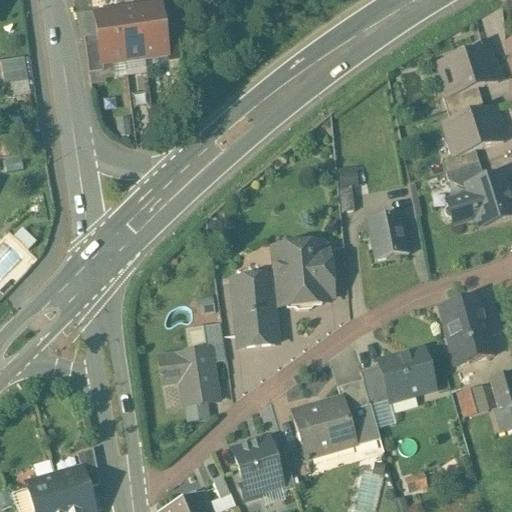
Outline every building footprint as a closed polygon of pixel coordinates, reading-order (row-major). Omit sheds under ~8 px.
[(162,6),(137,10),(144,59),(167,56),(168,56),(165,28),(162,6)] [(137,10),(118,12),(125,62),(144,59),(137,10)] [(118,12),(94,16),(97,38),(101,65),(102,65),(125,62),(118,12)] [(177,27),(165,28),(168,56),(167,56),(168,64),(182,62),(177,27)] [(97,38),(85,39),(89,75),(103,73),(102,65),(101,65),(97,38)] [(473,55),(438,67),(448,99),(449,100),(478,91),(498,84),(486,45),(472,50),(473,55)] [(24,60),(0,64),(4,87),(28,84),(24,60)] [(478,91),(449,100),(448,99),(443,100),(447,113),(481,102),(478,91)] [(481,102),(447,113),(451,124),(485,113),(481,102)] [(451,124),(443,126),(454,159),(454,160),(475,153),(504,144),(493,111),(485,113),(451,124)] [(475,153),(454,160),(454,159),(442,162),(446,175),(479,165),(475,153)] [(479,165),(446,175),(448,183),(463,190),(467,189),(467,187),(484,182),(479,165)] [(484,182),(467,187),(467,189),(470,196),(447,204),(449,210),(447,211),(445,212),(445,215),(445,218),(446,219),(448,220),(450,221),(452,220),(454,227),(477,219),(480,228),(511,218),(511,203),(503,176),(484,182)] [(351,189),(339,191),(341,213),(353,212),(351,189)] [(400,216),(372,222),(376,238),(370,240),(374,262),(407,255),(400,216)] [(16,237),(30,249),(36,242),(22,230),(16,237)] [(322,248),(274,252),(280,308),(293,307),(293,309),(298,312),(311,311),(314,306),(314,304),(327,303),(327,299),(331,299),(329,280),(330,280),(329,264),(328,264),(326,251),(322,252),(322,248)] [(270,291),(235,295),(240,350),(276,346),(270,291)] [(478,298),(440,309),(451,349),(489,338),(478,298)] [(219,327),(202,330),(206,353),(210,352),(212,361),(225,359),(219,327)] [(489,338),(451,349),(456,368),(494,358),(489,338)] [(206,353),(160,360),(163,381),(180,378),(185,408),(218,403),(212,365),(225,363),(225,359),(212,361),(210,352),(206,353)] [(423,352),(379,365),(380,368),(390,402),(390,404),(434,391),(430,374),(432,369),(430,359),(424,356),(423,352)] [(380,368),(361,373),(363,383),(370,408),(390,402),(380,368)] [(511,377),(492,384),(501,412),(501,413),(511,409),(511,377)] [(363,383),(338,390),(341,401),(343,401),(346,414),(370,408),(363,383)] [(485,389),(471,389),(472,410),(485,410),(485,389)] [(460,419),(471,419),(470,392),(459,392),(460,419)] [(341,401),(292,415),(306,462),(353,448),(354,450),(356,449),(346,414),(343,401),(341,401)] [(370,408),(346,414),(356,449),(380,442),(370,408)] [(511,409),(501,413),(501,412),(494,414),(501,437),(511,433),(511,409)] [(268,442),(233,452),(244,488),(242,488),(246,502),(259,498),(258,495),(281,488),(282,488),(274,459),(268,442)] [(100,486),(93,451),(77,455),(82,471),(83,470),(88,489),(100,486)] [(285,455),(274,459),(282,488),(281,488),(283,494),(295,490),(285,455)] [(50,464),(35,468),(38,480),(37,481),(38,483),(56,478),(51,463),(50,463),(50,464)] [(385,468),(376,466),(374,475),(383,477),(385,468)] [(82,471),(56,478),(65,511),(94,511),(88,489),(83,470),(82,471)] [(376,511),(384,478),(358,472),(349,511),(376,511)] [(426,476),(407,479),(408,492),(428,490),(426,476)] [(38,483),(27,487),(33,511),(65,511),(56,478),(38,483)] [(223,478),(213,483),(221,502),(231,498),(223,478)] [(212,511),(205,495),(163,511),(212,511)]
